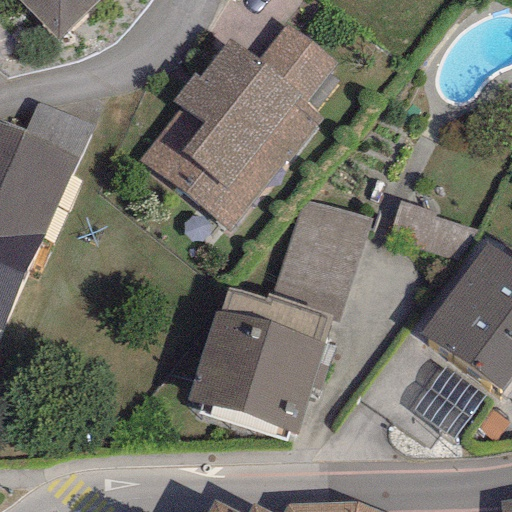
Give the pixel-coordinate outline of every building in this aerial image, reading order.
[(95,0),(15,0),(54,39),(95,0)] [(286,24),(254,63),(302,102),(334,63),(286,24)] [(254,63),(225,41),(197,78),(193,75),(172,102),(180,108),(139,162),(230,233),(321,116),(302,102),(254,63)] [(22,135),(0,125),(0,331),(2,332),(77,158),(91,126),(36,103),(22,135)] [(369,220),(299,199),(269,299),(331,318),(339,320),(369,220)] [(433,214),(397,202),(385,243),(461,262),(476,230),(432,217),(433,214)] [(511,254),(509,259),(485,242),(418,334),(499,393),(511,374),(511,254)] [(226,291),(219,312),(323,344),(331,318),(269,299),(268,304),(226,291)] [(296,434),(323,344),(219,312),(212,310),(185,400),(296,434)] [(451,440),(483,397),(442,367),(411,409),(451,440)] [(507,422),(490,410),(475,430),(493,442),(507,422)] [(511,511),(511,498),(497,502),(498,511),(511,511)] [(282,511),(264,511),(248,504),(245,511),(235,511),(212,499),(205,511),(378,511),(355,503),(286,506),(282,511)]
